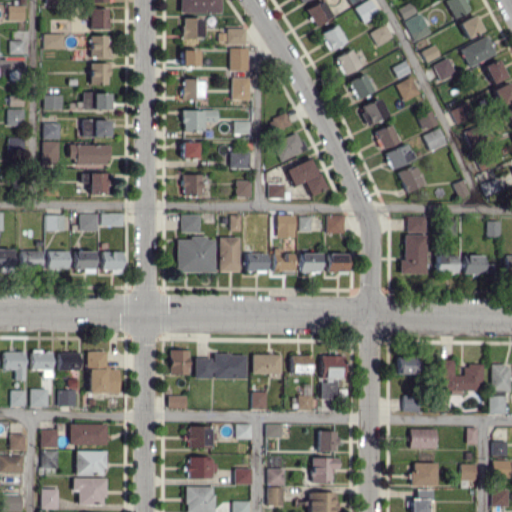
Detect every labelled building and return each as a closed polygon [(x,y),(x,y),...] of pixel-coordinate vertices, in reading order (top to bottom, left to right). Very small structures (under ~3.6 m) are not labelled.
[(177,0),(178,12),(219,12),(218,0),(177,0)] [(318,0),(303,9),(313,25),(329,16),(320,0),(318,0)] [(376,13),(368,0),(362,0),(352,7),(361,22),(376,13)] [(414,11),(408,0),(395,8),(401,18),(414,11)] [(442,0),(451,17),(467,9),(462,0),(442,0)] [(5,20),(23,20),(23,5),(5,5),(5,20)] [(106,28),(105,7),(87,8),(87,29),(106,28)] [(427,33),(419,13),(401,20),(410,40),(427,33)] [(456,22),(464,38),(480,30),(472,14),(456,22)] [(200,18),(180,17),(179,37),(199,38),(200,18)] [(374,45),(390,36),(382,23),(367,32),(374,45)] [(327,50),(344,41),(335,24),(318,33),(327,50)] [(242,28),(224,28),(224,43),(242,43),(242,28)] [(41,48),(61,48),(61,34),(41,33),(41,48)] [(87,35),(88,56),(108,56),(108,35),(87,35)] [(493,53),(484,35),(457,48),(466,66),(493,53)] [(22,53),(22,40),(7,40),(7,53),(22,53)] [(418,51),(423,61),(437,54),(432,44),(418,51)] [(227,69),(245,69),(246,47),(227,47),(227,69)] [(196,49),(179,50),(179,66),(196,65),(196,49)] [(341,74),(358,66),(349,49),(332,56),(341,74)] [(430,64),(438,80),(453,73),(445,56),(430,64)] [(481,65),(489,83),(503,77),(495,58),(481,65)] [(389,65),(394,77),(407,72),(403,60),(389,65)] [(87,83),(106,83),(107,62),(88,62),(87,83)] [(346,81),(355,98),(371,90),(362,72),(346,81)] [(246,98),(246,76),(228,77),(229,99),(246,98)] [(416,93),(408,76),(393,83),(401,100),(416,93)] [(199,79),(179,79),(179,99),(199,100),(199,79)] [(511,96),(511,94),(506,82),(490,89),(496,104),(511,96)] [(107,92),(80,92),(79,108),(107,109),(107,92)] [(41,108),(59,108),(60,94),(41,94),(41,108)] [(360,105),(368,123),(384,115),(376,97),(360,105)] [(466,117),(460,103),(447,108),(453,122),(466,117)] [(510,129),(511,127),(511,106),(502,111),(510,129)] [(22,108),(5,108),(4,125),(21,126),(22,108)] [(214,109),(180,109),(180,130),(199,130),(199,121),(214,121),(214,109)] [(272,131),(289,124),(284,112),(266,119),(272,131)] [(433,125),(430,112),(416,115),(419,128),(433,125)] [(106,119),(79,119),(79,136),(107,136),(106,119)] [(231,133),(247,134),(248,120),(231,120),(231,133)] [(57,123),(40,122),(40,138),(57,138),(57,123)] [(370,130),(376,148),(395,143),(390,124),(370,130)] [(461,132),(468,146),(483,138),(476,125),(461,132)] [(420,133),(425,150),(443,144),(438,127),(420,133)] [(270,143),(279,161),(303,149),(294,131),(270,143)] [(5,154),(22,155),(22,136),(5,136),(5,154)] [(56,140),(39,141),(40,164),(56,163),(56,140)] [(194,141),(178,142),(179,158),(195,158),(194,141)] [(382,153),(389,168),(411,158),(404,143),(382,153)] [(66,144),(66,162),(106,163),(106,145),(66,144)] [(247,152),(227,152),(226,167),(246,168),(247,152)] [(308,195),(324,188),(310,157),(283,168),(290,186),(302,181),(308,195)] [(395,170),(401,189),(418,185),(413,165),(395,170)] [(86,193),(106,193),(106,172),(86,172),(86,193)] [(198,195),(198,174),(179,173),(179,195),(198,195)] [(482,195),(499,190),(495,177),(478,182),(482,195)] [(248,196),(248,179),(233,179),(233,196),(248,196)] [(265,198),(281,198),(282,183),(265,182),(265,198)] [(120,225),(121,213),(98,212),(98,225),(120,225)] [(76,230),(94,230),(94,213),(76,213),(76,230)] [(61,230),(61,214),(43,214),(43,229),(61,230)] [(177,214),(178,232),(197,231),(197,214),(177,214)] [(227,229),(237,230),(238,214),(227,214),(227,229)] [(292,237),(292,214),(274,214),(274,237),(292,237)] [(307,231),(308,216),(297,215),(296,230),(307,231)] [(323,232),(341,232),(341,215),(323,215),(323,232)] [(423,216),(404,215),(404,231),(423,231),(423,216)] [(484,235),(497,235),(497,220),(484,220),(484,235)] [(397,273),(423,273),(424,234),(401,233),(401,260),(397,259),(397,273)] [(216,271),(236,271),(236,236),(216,237),(216,271)] [(212,271),(212,237),(173,237),(174,272),(212,271)] [(10,249),(0,248),(0,266),(10,267),(10,249)] [(291,253),(280,252),(280,248),(270,248),(270,271),(280,271),(280,274),(291,274),(291,253)] [(38,268),(38,250),(17,249),(17,267),(38,268)] [(65,268),(65,250),(44,250),(44,268),(65,268)] [(92,250),(72,251),(72,271),(92,270),(92,250)] [(98,269),(108,269),(108,273),(119,273),(120,251),(99,250),(98,269)] [(264,252),(243,252),(243,271),(264,271),(264,252)] [(318,252),(297,253),(297,271),(319,271),(318,252)] [(345,253),(325,253),(325,271),(345,271),(345,253)] [(455,272),(455,254),(434,254),(433,272),(455,272)] [(482,255),(460,255),(460,274),(476,275),(476,272),(490,272),(490,263),(482,263),(482,255)] [(502,273),(511,273),(511,255),(502,255),(502,273)] [(185,374),(186,349),(167,349),(166,374),(185,374)] [(39,369),(39,376),(49,376),(49,350),(28,351),(28,369),(39,369)] [(115,393),(116,367),(103,367),(103,350),(85,350),(84,393),(115,393)] [(1,369),(12,368),(12,379),(22,379),(21,351),(0,351),(1,369)] [(76,370),(76,351),(55,351),(55,370),(76,370)] [(243,378),(243,354),(211,353),(211,358),(192,358),(192,378),(243,378)] [(249,372),(277,373),(278,354),(249,353),(249,372)] [(309,354),(288,354),(288,372),(309,372),(309,354)] [(318,397),(334,398),(334,377),(342,377),(342,355),(318,354),(318,380),(318,397)] [(416,357),(395,357),(395,373),(415,374),(416,357)] [(480,389),(480,364),(460,364),(460,375),(451,375),(451,359),(437,359),(437,376),(443,376),(443,393),(460,393),(460,389),(480,389)] [(488,364),(488,390),(507,390),(508,364),(488,364)] [(27,405),(45,405),(44,388),(27,388),(27,405)] [(22,389),(8,389),(7,405),(22,405),(22,389)] [(54,405),(72,406),(72,389),(55,389),(54,405)] [(263,408),(263,391),(249,391),(249,408),(263,408)] [(295,409),(309,408),(309,394),(295,394),(295,409)] [(183,407),(183,395),(165,395),(165,407),(183,407)] [(416,411),(416,395),(401,395),(400,410),(416,411)] [(486,413),(503,412),(502,395),(485,395),(486,413)] [(66,444),(103,444),(104,423),(66,422),(66,444)] [(233,438),(248,438),(248,423),(233,423),(233,438)] [(263,436),(279,437),(279,424),(263,423),(263,436)] [(185,446),(207,447),(207,427),(186,426),(185,446)] [(464,443),(474,443),(474,426),(463,426),(464,443)] [(406,447),(433,447),(433,428),(407,427),(406,447)] [(37,447),(54,447),(54,429),(38,429),(37,447)] [(315,450),(333,450),(334,430),(315,430),(315,450)] [(7,450),(22,449),(22,433),(6,433),(7,450)] [(489,455),(504,455),(504,440),(489,440),(489,455)] [(38,468),(55,467),(54,449),(38,450),(38,468)] [(73,474),(102,474),(102,450),(73,450),(73,474)] [(0,471),(20,472),(20,454),(0,454),(0,471)] [(210,456),(184,456),(184,478),(210,478),(210,456)] [(335,457),(309,456),(308,482),(328,482),(328,468),(335,469),(335,457)] [(489,476),(507,476),(507,459),(490,459),(489,476)] [(434,462),(409,462),(408,485),(434,485),(434,462)] [(472,463),(457,463),(458,479),(472,479),(472,463)] [(248,467),(231,468),(232,484),(249,483),(248,467)] [(281,484),(281,467),(264,467),(264,484),(281,484)] [(102,477),(69,477),(70,491),(75,491),(75,504),(102,504),(102,477)] [(210,511),(211,486),(183,486),(182,511),(210,511)] [(280,487),(264,487),(264,505),(280,505),(280,487)] [(37,508),(55,508),(56,488),(38,488),(37,508)] [(407,511),(424,511),(425,500),(429,500),(429,489),(414,489),(414,498),(408,498),(407,511)] [(505,506),(505,489),(488,489),(488,506),(505,506)] [(333,511),(333,492),(305,492),(305,511),(333,511)] [(0,510),(18,511),(18,493),(0,493),(0,510)] [(245,511),(246,500),(230,500),(229,511),(245,511)]
